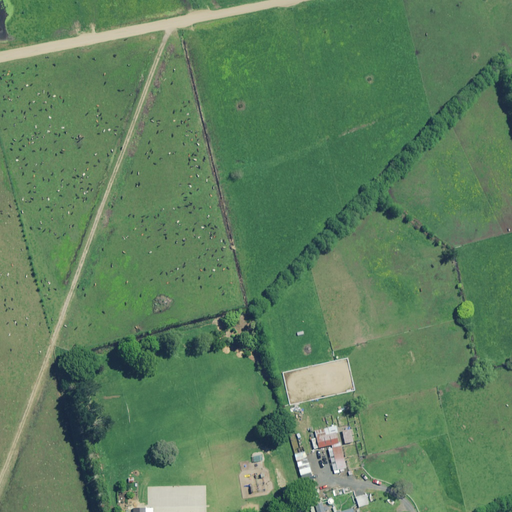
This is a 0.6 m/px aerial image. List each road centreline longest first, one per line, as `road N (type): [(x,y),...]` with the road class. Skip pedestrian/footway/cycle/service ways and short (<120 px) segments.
road 1 (track): [(0,475),(170,23)]
road 2 (track): [(0,57),(298,0)]
